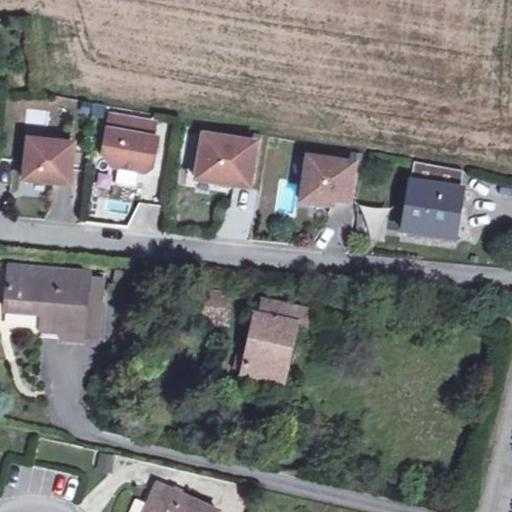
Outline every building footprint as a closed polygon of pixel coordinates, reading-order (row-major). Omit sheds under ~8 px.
[(159,139),(154,138),(157,123),(112,115),(105,154),(113,166),(148,172),(153,168),(159,139)] [(258,143),(205,135),(197,179),(250,188),(258,143)] [(75,145),(30,140),(26,180),(71,185),(75,145)] [(355,164),(309,157),(302,202),(333,207),(334,200),(350,203),(355,164)] [(461,212),(464,192),(466,174),(415,165),(413,184),(407,233),(452,239),(455,211),(461,212)] [(379,232),(381,213),(365,211),(363,231),(379,232)] [(452,239),(458,240),(461,212),(455,211),(452,239)] [(8,313),(31,316),(44,317),(87,321),(92,276),(12,268),(8,313)] [(447,304),(470,307),(472,293),(448,290),(447,304)] [(217,294),(215,322),(230,323),(232,295),(217,294)] [(258,316),(244,374),(286,382),(299,325),(308,327),(311,312),(266,303),(263,317),(258,316)] [(85,343),(87,321),(44,317),(43,332),(63,335),(63,341),(85,343)] [(118,461),(103,458),(100,475),(115,478),(118,461)] [(220,511),(159,486),(147,511),(220,511)]
